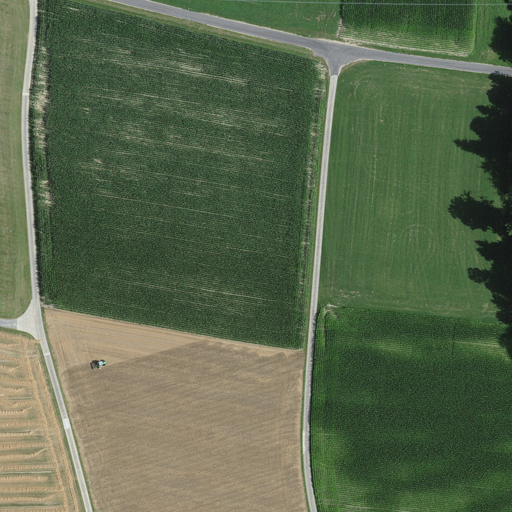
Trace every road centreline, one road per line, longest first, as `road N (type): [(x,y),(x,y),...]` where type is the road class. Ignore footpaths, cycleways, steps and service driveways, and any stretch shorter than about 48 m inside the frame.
road 1 (track): [(313,511),(306,413),(336,49)]
road 2 (unclassified): [(511,71),(336,49),(124,0)]
road 3 (track): [(0,321),(36,320),(24,149),(33,0)]
road 4 (track): [(36,320),(91,511)]
